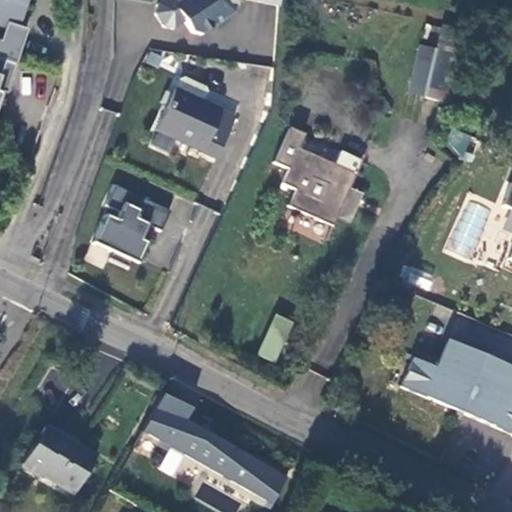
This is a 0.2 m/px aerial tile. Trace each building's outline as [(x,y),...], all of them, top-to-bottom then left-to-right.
[(28,0),(0,0),(0,27),(17,34),(28,0)] [(236,0),(259,0),(280,4),(280,0),(179,0),(175,3),(172,0),(161,0),(157,3),(155,13),(163,26),(174,28),(185,21),(192,32),(202,34),(235,11),(236,0)] [(27,28),(6,21),(0,39),(0,56),(13,60),(27,28)] [(464,34),(440,28),(423,97),(448,103),(464,34)] [(0,90),(2,92),(13,60),(0,56),(0,90)] [(179,79),(174,90),(202,103),(207,91),(206,88),(183,77),(179,79)] [(202,103),(174,90),(156,131),(216,158),(234,117),(202,103)] [(287,207),(332,227),(337,216),(348,221),(360,194),(349,189),(361,162),(340,152),(334,166),(298,149),(304,135),(289,128),(274,164),(288,170),(281,185),(295,191),(287,207)] [(445,141),(461,159),(470,138),(450,130),(445,141)] [(511,184),(502,207),(511,211),(511,249),(507,260),(511,262),(511,184)] [(159,233),(169,213),(113,187),(104,207),(117,214),(114,221),(104,217),(91,244),(110,254),(108,260),(127,269),(130,263),(136,265),(152,230),(159,233)] [(472,259),(488,208),(462,199),(446,251),(472,259)] [(408,265),(402,275),(424,289),(431,278),(408,265)] [(258,356),(278,363),(292,320),(273,314),(258,356)] [(511,435),(511,402),(506,400),(511,385),(511,369),(447,343),(440,360),(436,370),(420,363),(412,359),(400,388),(511,435)] [(190,409),(162,394),(141,431),(276,505),(291,477),(185,418),(190,409)] [(41,474),(74,494),(95,458),(43,428),(21,465),(39,476),(41,474)]
